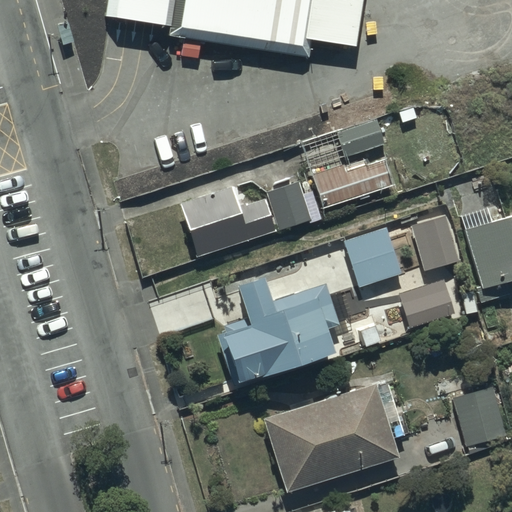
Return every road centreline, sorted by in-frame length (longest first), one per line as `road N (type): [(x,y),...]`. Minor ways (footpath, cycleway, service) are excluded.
road 1 (residential): [(0,31),(142,511)]
road 2 (residential): [(47,511),(0,349)]
